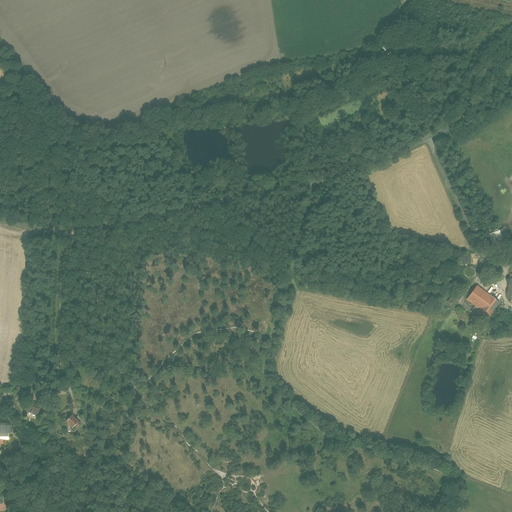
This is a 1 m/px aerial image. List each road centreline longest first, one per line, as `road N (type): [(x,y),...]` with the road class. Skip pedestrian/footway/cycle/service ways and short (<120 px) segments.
road 1 (unclassified): [(0,219),(59,229),(273,193),(427,137),(511,61)]
road 2 (unknown): [(427,137),(480,249),(496,262)]
